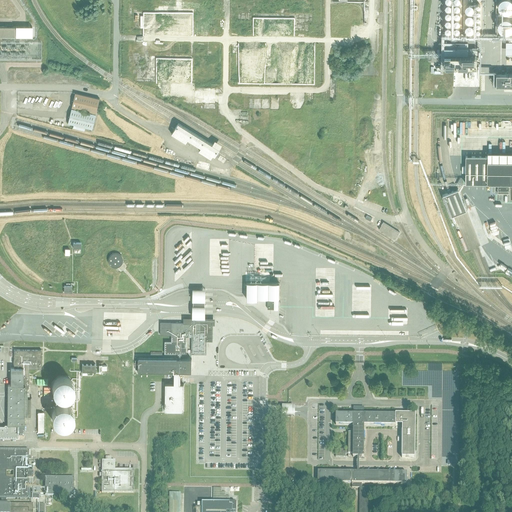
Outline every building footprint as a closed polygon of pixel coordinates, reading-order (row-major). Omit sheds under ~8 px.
[(445,0),(446,5),(450,7),(447,13),(450,14),(449,18),(452,19),(449,26),(452,27),(455,27),(457,28),(460,28),(464,27),(464,25),(462,19),(464,19),(465,17),(464,14),(467,6),(470,5),(471,3),(466,3),(465,0),(466,0),(445,0)] [(0,26),(0,36),(14,37),(14,27),(0,26)] [(468,42),(444,42),(443,66),(477,66),(477,48),(468,48),(468,42)] [(496,78),(493,78),(493,82),(496,82),(496,86),(511,85),(511,74),(504,74),(504,70),(501,70),(501,74),(496,74),(496,78)] [(74,108),(96,113),(99,99),(75,93),(71,108),(72,108),(72,109),(71,108),(68,123),(92,129),(96,114),(73,109),(74,108)] [(456,124),(456,130),(468,130),(468,121),(462,121),(462,124),(456,124)] [(215,156),(219,149),(178,123),(171,134),(185,143),(188,139),(201,147),(199,151),(211,158),(213,155),(215,156)] [(511,153),(488,153),(488,156),(478,156),(465,156),(465,158),(465,165),(461,165),(461,172),(466,172),(465,183),(478,183),(487,184),(498,184),(498,189),(498,194),(509,194),(509,189),(509,184),(511,184),(511,153)] [(442,195),(450,216),(458,213),(463,211),(466,210),(458,189),(455,189),(455,190),(450,192),(442,195)] [(380,228),(397,239),(402,231),(385,220),(380,228)] [(122,261),(122,259),(122,258),(122,257),(121,255),(120,254),(119,253),(118,253),(117,252),(116,252),(114,252),(113,252),(111,253),(110,254),(109,255),(108,256),(108,258),(108,259),(108,261),(108,262),(109,263),(110,265),(111,265),(112,266),(113,267),(115,267),(116,267),(117,266),(119,266),(120,265),(121,264),(122,262),(122,261)] [(322,275),(334,275),(334,271),(336,271),(336,267),(322,267),(322,275)] [(283,296),(283,278),(250,277),(250,295),(283,296)] [(193,290),(193,302),(193,303),(205,303),(206,303),(206,290),(198,290),(193,290)] [(280,307),(280,297),(276,297),(276,301),(271,301),(271,305),(276,305),(276,307),(280,307)] [(193,307),(192,320),(206,320),(206,307),(205,307),(193,307)] [(178,353),(178,358),(180,358),(180,353),(186,354),(186,337),(191,337),(191,354),(204,354),(204,341),(212,341),(213,320),(206,320),(192,320),(187,320),(187,322),(160,322),(160,335),(171,335),(171,341),(165,341),(164,353),(178,353)] [(41,350),(14,349),(14,368),(11,368),(10,384),(7,384),(7,425),(5,425),(5,426),(0,425),(0,437),(19,438),(19,433),(24,433),(24,417),(27,417),(27,389),(25,389),(25,385),(29,385),(29,369),(41,369),(41,350)] [(138,360),(135,360),(135,369),(138,369),(138,371),(174,372),(181,372),(191,372),(191,359),(180,358),(178,358),(138,358),(138,360)] [(181,372),(174,372),(174,384),(166,384),(165,411),(183,411),(184,384),(181,384),(181,372)] [(52,393),(54,396),(57,398),(60,400),(64,400),(67,399),(70,397),(73,395),(74,391),(74,388),(73,385),(71,382),(69,380),(66,378),(62,378),(59,379),(56,381),(54,383),(52,386),(52,390),(52,393)] [(282,406),(282,417),(290,417),(295,417),(295,406),(288,406),(282,406)] [(53,422),(54,425),(57,427),(60,428),(64,429),(68,428),(71,426),(73,423),(74,420),(74,417),(73,413),(72,410),(69,408),(66,407),(62,407),(59,407),(56,409),(54,412),(52,415),(52,418),(53,422)] [(356,470),(356,472),(318,472),(317,483),(352,484),(352,488),(359,488),(359,511),(367,511),(368,488),(362,488),(362,484),(397,484),(397,487),(396,487),(396,492),(400,492),(400,484),(407,484),(407,473),(360,472),(360,470),(359,470),(359,464),(359,459),(361,459),(361,457),(363,457),(364,425),(395,426),(395,425),(402,425),(402,458),(415,458),(415,414),(395,414),(395,415),(364,415),(364,407),(353,407),(353,414),(336,414),(336,425),(353,425),(353,432),(348,432),(348,452),(343,452),(343,449),(340,449),(339,454),(335,454),(335,457),(345,457),(345,454),(353,454),(353,457),(357,457),(357,464),(357,470),(356,470)] [(158,412),(158,431),(187,432),(187,413),(158,412)] [(28,450),(0,449),(0,498),(1,498),(6,498),(27,499),(28,489),(29,489),(29,487),(28,487),(28,478),(33,478),(33,471),(28,471),(28,450)] [(105,461),(101,461),(101,474),(99,474),(99,477),(101,477),(101,493),(133,493),(133,470),(114,470),(114,461),(111,461),(111,457),(105,457),(105,461)] [(447,473),(412,472),(411,487),(444,488),(444,481),(447,481),(447,473)] [(45,496),(73,496),(73,477),(45,477),(45,487),(44,487),(43,491),(44,491),(44,496),(45,496)] [(180,511),(181,493),(169,493),(168,511),(180,511)] [(6,498),(1,498),(1,503),(0,503),(0,511),(32,511),(33,504),(32,504),(23,504),(10,504),(10,503),(6,503),(6,498)] [(236,511),(236,503),(202,503),(197,503),(197,508),(196,508),(195,511),(236,511)]
